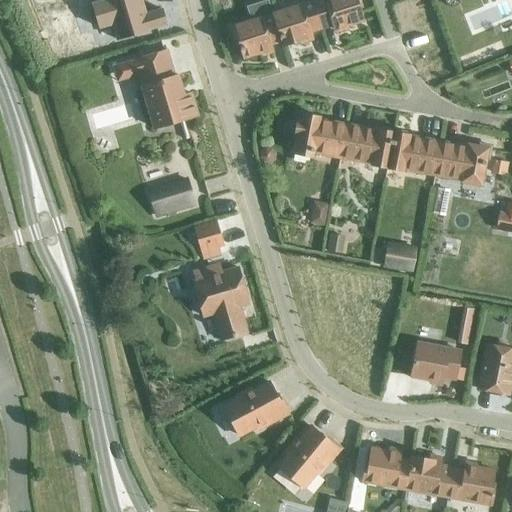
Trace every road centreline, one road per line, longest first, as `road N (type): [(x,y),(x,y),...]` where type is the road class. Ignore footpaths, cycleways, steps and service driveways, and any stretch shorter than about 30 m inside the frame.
road 1 (residential): [(511,424),(382,412),(351,404),(324,384),(292,334),(222,97)]
road 2 (secondary): [(127,511),(84,334),(0,75)]
road 3 (residential): [(431,104),(392,47),(294,77)]
road 4 (residential): [(294,77),(325,92),(431,104)]
